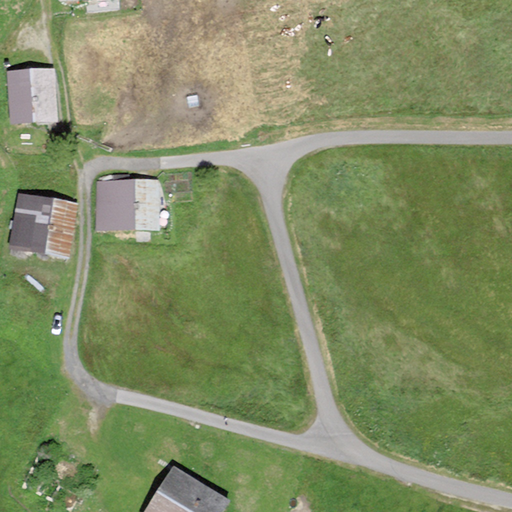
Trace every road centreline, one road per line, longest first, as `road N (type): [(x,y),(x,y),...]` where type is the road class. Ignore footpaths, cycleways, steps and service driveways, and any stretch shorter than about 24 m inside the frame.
road 1 (unclassified): [(511,500),(387,465),(343,438),(271,185),(279,161),(325,139),(511,136)]
road 2 (track): [(343,438),(295,442),(81,376),(69,341),(93,172)]
road 3 (track): [(93,172),(109,164),(279,161)]
